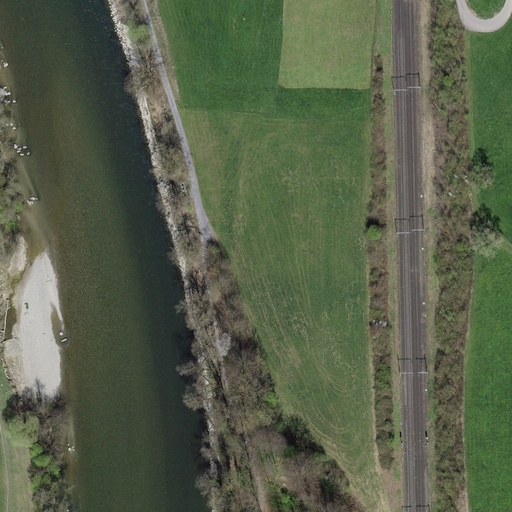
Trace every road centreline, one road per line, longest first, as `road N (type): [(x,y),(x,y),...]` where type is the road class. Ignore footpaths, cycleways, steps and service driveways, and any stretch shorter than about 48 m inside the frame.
road 1 (track): [(147,0),(202,221),(237,310),(254,390),(257,511)]
road 2 (track): [(511,250),(477,206),(469,22)]
